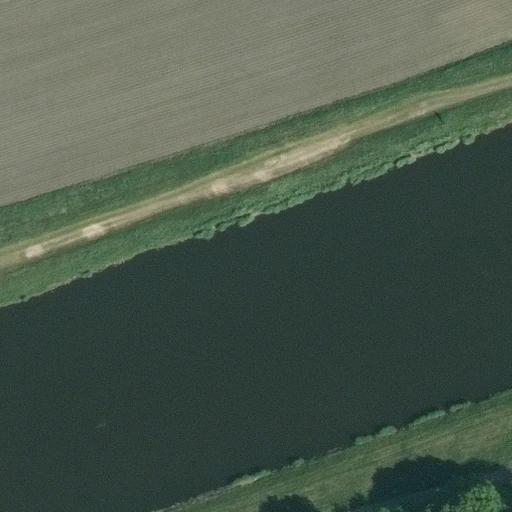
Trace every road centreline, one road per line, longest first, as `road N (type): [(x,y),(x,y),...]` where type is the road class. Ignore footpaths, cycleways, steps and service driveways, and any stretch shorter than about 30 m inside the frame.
road 1 (track): [(0,272),(326,153),(388,121),(511,85)]
road 2 (unclassified): [(511,476),(387,511)]
